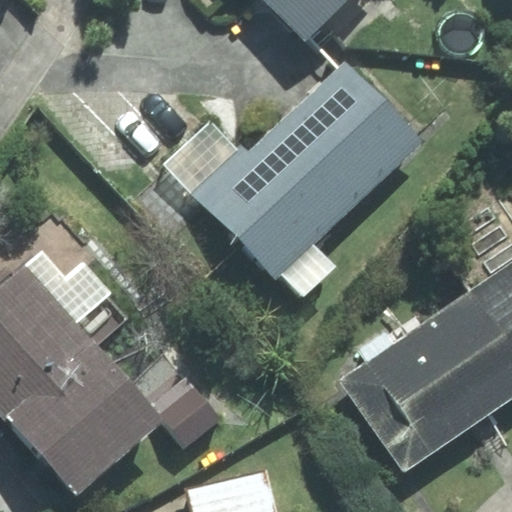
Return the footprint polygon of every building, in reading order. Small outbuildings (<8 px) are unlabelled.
[(218,0),(221,3),(223,0),(239,0),(298,57),(354,0),(218,0)] [(208,127),(154,177),(265,296),(269,292),(290,315),(326,282),(305,259),(416,156),(339,72),(241,162),(208,127)] [(179,458),(220,424),(166,357),(118,396),(85,355),(118,328),(51,246),(0,287),(0,447),(52,511),(58,511),(157,431),(179,458)] [(511,272),(329,400),(390,487),(511,402),(511,272)] [(265,511),(260,479),(180,494),(182,511),(265,511)]
